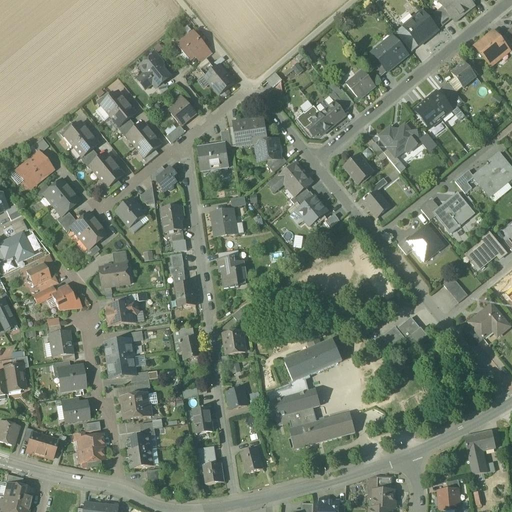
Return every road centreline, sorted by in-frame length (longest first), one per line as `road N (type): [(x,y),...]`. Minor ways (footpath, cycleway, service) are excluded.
road 1 (residential): [(235,506),(184,140)]
road 2 (residential): [(313,159),(509,0)]
road 3 (residential): [(115,489),(109,414),(98,399),(87,323),(94,303),(70,273)]
road 4 (residential): [(313,159),(250,87),(184,140)]
road 5 (residential): [(235,506),(408,456)]
road 6 (residential): [(374,237),(493,140)]
road 7 (track): [(250,87),(353,0)]
